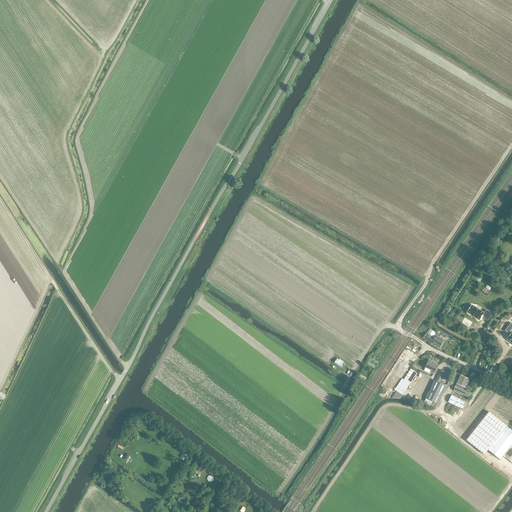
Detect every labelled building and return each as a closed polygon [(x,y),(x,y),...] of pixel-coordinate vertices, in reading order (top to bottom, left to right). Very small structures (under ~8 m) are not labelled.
[(470,309),(466,317),(479,325),(483,317),(470,309)] [(431,343),(437,334),(432,331),(432,330),(429,328),(427,333),(423,338),(431,343)] [(437,334),(431,343),(439,348),(442,342),(443,340),(439,337),(442,333),(439,332),(437,334)] [(458,348),(459,346),(450,340),(449,343),(458,348)] [(337,359),(334,363),(341,367),(344,363),(337,359)] [(434,374),(438,365),(433,363),(433,362),(429,360),(424,371),(429,373),(430,372),(434,374)] [(392,398),(400,399),(417,373),(411,369),(404,380),(402,379),(394,390),(396,391),(392,398)] [(445,372),(440,370),(435,380),(426,398),(423,403),(427,405),(431,404),(432,402),(438,404),(446,386),(440,383),(445,372)] [(453,390),(469,398),(471,393),(463,389),(464,386),(466,387),(469,380),(460,375),(457,383),(453,390)] [(448,402),(463,409),(466,402),(451,395),(448,402)] [(488,450),(500,459),(504,454),(506,455),(511,459),(511,429),(507,426),(488,450)]
